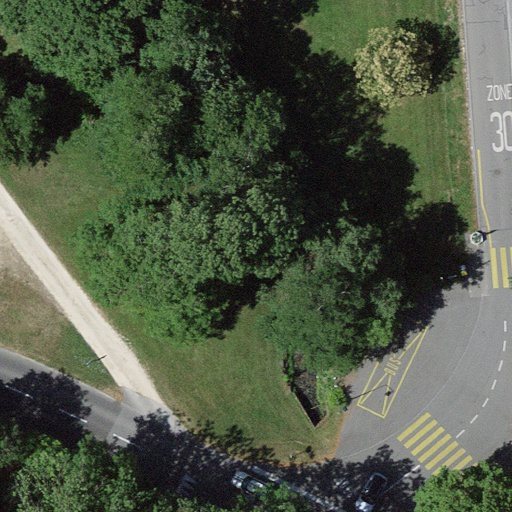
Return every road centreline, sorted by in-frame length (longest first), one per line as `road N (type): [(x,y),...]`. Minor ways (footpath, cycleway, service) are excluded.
road 1 (residential): [(485,0),(507,261),(502,374),(473,427),(359,511)]
road 2 (tertiary): [(265,511),(0,386)]
